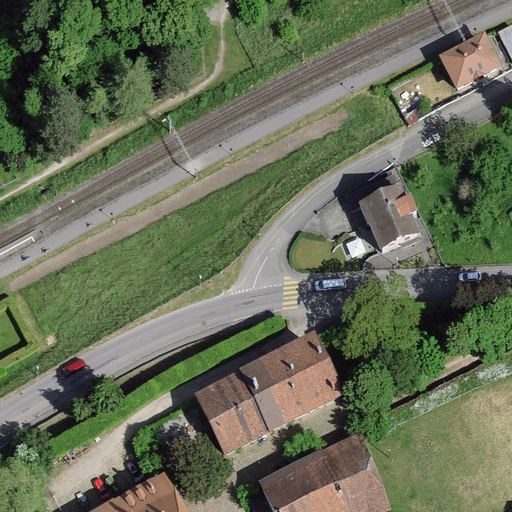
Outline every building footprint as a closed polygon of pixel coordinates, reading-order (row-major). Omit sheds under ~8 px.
[(427,68),(445,102),(488,80),(470,46),(427,68)] [(346,217),(367,262),(406,244),(385,199),(346,217)] [(198,407),(224,458),(337,400),(311,350),(198,407)] [(264,491),(274,511),(382,511),(389,509),(359,446),(264,491)] [(183,511),(165,479),(108,511),(183,511)]
